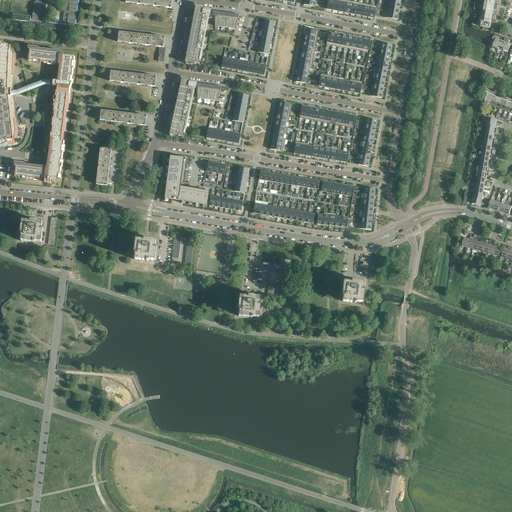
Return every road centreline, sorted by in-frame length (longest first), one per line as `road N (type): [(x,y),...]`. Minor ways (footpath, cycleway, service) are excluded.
road 1 (unclassified): [(390,511),(415,248),(406,227)]
road 2 (residential): [(392,180),(155,143)]
road 3 (residential): [(170,71),(400,112)]
road 4 (tertiary): [(161,212),(297,236),(384,237)]
road 5 (residential): [(411,37),(244,5)]
road 6 (tertiary): [(129,206),(0,192)]
